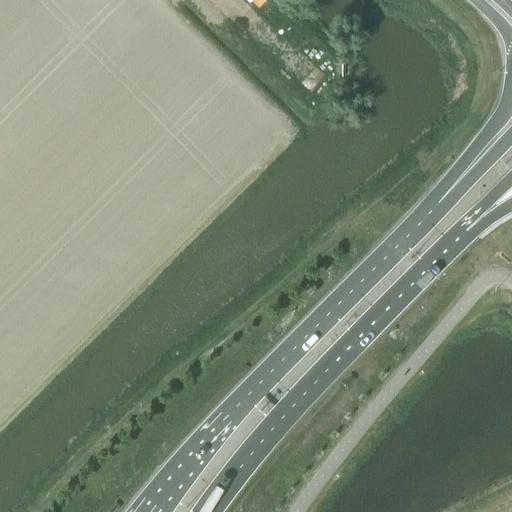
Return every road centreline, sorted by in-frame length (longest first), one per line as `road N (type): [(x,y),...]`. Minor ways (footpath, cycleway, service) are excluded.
road 1 (secondary): [(479,156),(239,403),(150,511)]
road 2 (secondary): [(206,511),(301,396),(450,245)]
